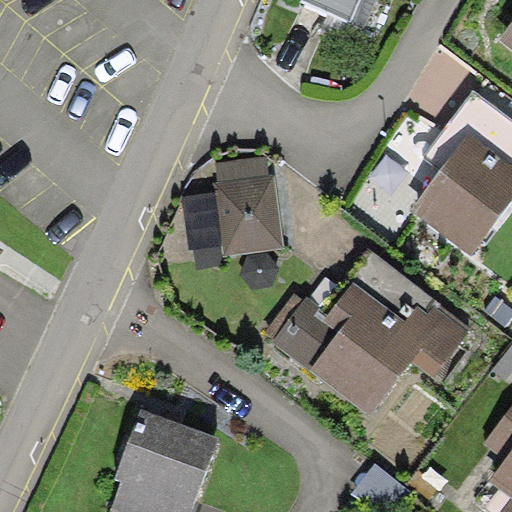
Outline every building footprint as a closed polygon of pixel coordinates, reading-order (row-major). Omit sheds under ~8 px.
[(314,0),(376,29),(390,0),(314,0)] [(511,34),(501,48),(511,56),(511,34)] [(511,119),(481,95),(431,157),(449,172),(413,216),(477,267),(511,223),(511,119)] [(283,177),(222,185),(231,253),(292,245),(283,177)] [(447,374),(475,339),(374,259),(352,286),(349,283),(326,311),(302,291),(265,337),(316,378),(321,373),(380,420),(429,359),(447,374)] [(511,511),(511,416),(487,447),(511,467),(494,486),(511,502),(511,509),(509,511),(511,511)] [(200,511),(224,445),(150,418),(115,511),(200,511)]
